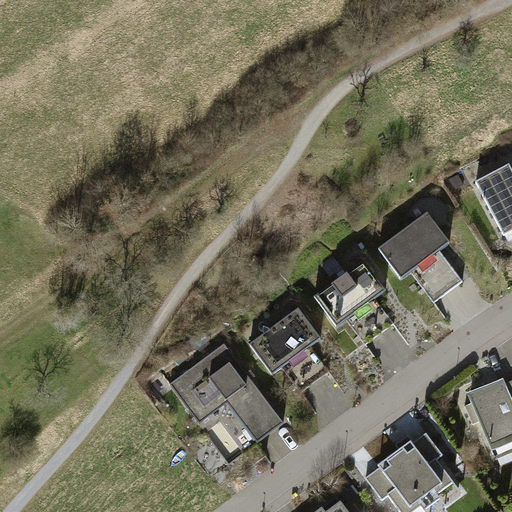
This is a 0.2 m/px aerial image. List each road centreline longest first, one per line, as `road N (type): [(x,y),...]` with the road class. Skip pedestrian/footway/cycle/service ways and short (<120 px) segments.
road 1 (track): [(23,511),(184,290),(355,80),(511,0)]
road 2 (track): [(301,144),(273,137),(0,347)]
road 3 (residential): [(511,316),(248,511)]
